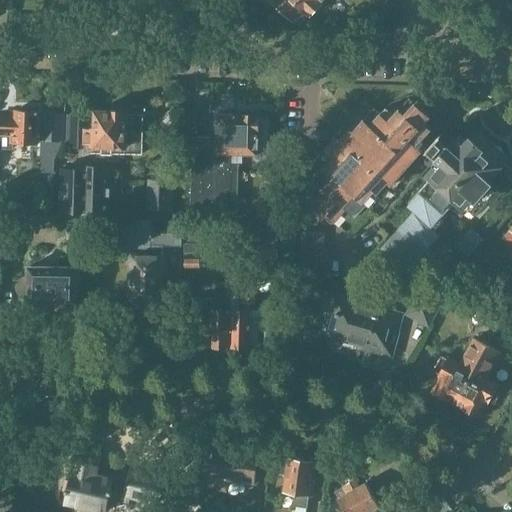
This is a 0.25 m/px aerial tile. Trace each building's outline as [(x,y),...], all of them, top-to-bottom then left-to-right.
[(228,0),(228,1),(238,10),(247,0),(228,0)] [(272,0),(272,1),(293,20),(303,9),(310,16),(324,0),(272,0)] [(311,181),(324,193),(320,198),(326,203),(320,210),(334,223),(345,210),(349,212),(359,201),(363,205),(374,193),(377,196),(387,184),(390,187),(421,154),(415,148),(431,130),(424,123),(430,117),(416,104),(405,115),(399,110),(389,122),(381,114),(371,126),(365,121),(354,132),(350,129),(339,140),(336,137),(323,151),(316,160),(322,165),(315,173),(317,175),(311,181)] [(0,116),(0,150),(13,151),(13,145),(37,146),(38,114),(39,114),(39,111),(16,111),(16,117),(0,116)] [(91,153),(142,155),(143,116),(127,115),(127,112),(109,112),(109,113),(96,113),(96,129),(93,129),(93,131),(86,130),(85,145),(91,146),(91,153)] [(191,217),(229,219),(237,220),(238,166),(242,166),(242,156),(258,157),(258,154),(269,155),(270,117),(260,117),(260,115),(218,115),(218,145),(210,145),(210,138),(194,138),(191,217)] [(55,159),(62,143),(63,116),(56,116),(42,116),(40,173),(54,174),(55,159)] [(425,175),(431,181),(409,204),(433,228),(455,202),(463,210),(472,200),(482,209),(499,190),(489,180),(509,158),(477,130),(463,146),(456,139),(449,146),(439,137),(428,150),(438,160),(425,175)] [(285,165),(285,176),(296,177),(296,166),(285,165)] [(80,215),(109,216),(110,167),(76,166),(75,170),(62,170),(61,213),(80,214),(80,215)] [(146,212),(173,212),(173,203),(176,203),(177,182),(147,181),(146,212)] [(256,222),(275,222),(276,207),(257,206),(256,222)] [(381,249),(407,273),(440,235),(414,212),(381,249)] [(121,254),(133,253),(132,303),(162,304),(163,256),(163,247),(181,248),(182,221),(152,220),(152,221),(134,221),(134,226),(122,225),(121,254)] [(295,275),(295,223),(283,223),(283,275),(295,275)] [(454,245),(468,258),(484,240),(470,228),(454,245)] [(324,278),(323,232),(299,233),(300,279),(324,278)] [(260,248),(260,261),(276,261),(276,248),(278,247),(278,236),(257,236),(258,248),(260,248)] [(184,268),(200,268),(200,245),(184,244),(184,268)] [(482,286),(478,292),(486,298),(490,292),(491,292),(493,289),(511,303),(511,283),(508,280),(510,277),(493,264),(479,284),(482,286)] [(26,265),(26,306),(80,306),(80,266),(26,265)] [(231,278),(230,348),(250,349),(250,346),(258,347),(259,322),(264,322),(264,319),(264,316),(263,313),(261,310),(251,310),(239,310),(239,269),(232,269),(231,278)] [(210,347),(230,348),(231,310),(231,283),(215,284),(215,300),(197,299),(197,320),(203,320),(202,345),(210,346),(210,347)] [(419,292),(405,317),(427,330),(441,303),(419,292)] [(403,314),(345,298),(333,294),(328,311),(341,315),(334,340),(391,356),(403,314)] [(499,325),(505,315),(506,313),(484,298),(476,311),(499,325)] [(511,319),(505,315),(499,325),(511,333),(511,319)] [(449,399),(457,403),(487,345),(473,338),(459,363),(449,358),(447,360),(442,357),(434,372),(442,375),(433,392),(449,400),(449,399)] [(487,345),(457,403),(464,407),(464,408),(479,416),(487,400),(495,405),(503,391),(495,386),(497,383),(487,377),(501,352),(487,345)] [(228,483),(232,484),(253,487),(258,455),(216,448),(210,490),(219,492),(220,488),(226,489),(228,483)] [(156,499),(159,500),(164,478),(131,471),(129,482),(109,478),(110,476),(96,473),(100,456),(79,451),(70,482),(66,480),(63,492),(68,493),(65,504),(100,511),(105,511),(110,495),(113,495),(113,494),(155,503),(156,499)] [(296,511),(306,511),(307,509),(309,497),(312,497),(314,481),(312,481),(315,463),(303,461),(301,459),(294,457),(292,460),(288,459),(288,461),(279,460),(277,474),(285,475),(282,493),(294,495),(293,507),(297,508),(296,511)] [(370,511),(379,507),(366,484),(359,488),(354,479),(341,486),(345,493),(336,498),(340,506),(343,511),(370,511)] [(177,486),(174,502),(195,507),(198,491),(177,486)]
